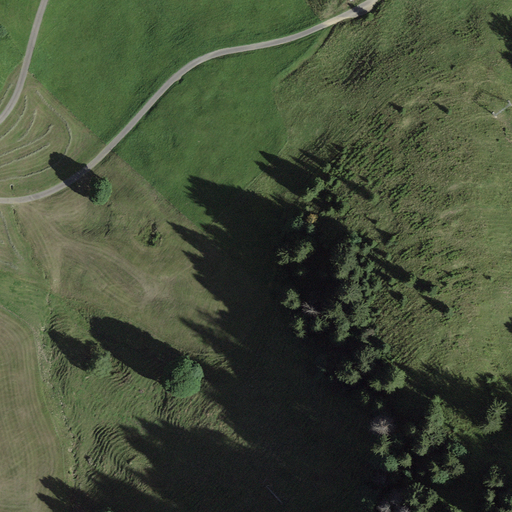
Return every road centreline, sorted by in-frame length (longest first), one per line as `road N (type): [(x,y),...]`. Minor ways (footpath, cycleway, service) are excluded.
road 1 (unclassified): [(0,200),(38,196),(73,178),(203,58),(284,40),(372,0)]
road 2 (unclassified): [(45,0),(22,79),(0,119)]
